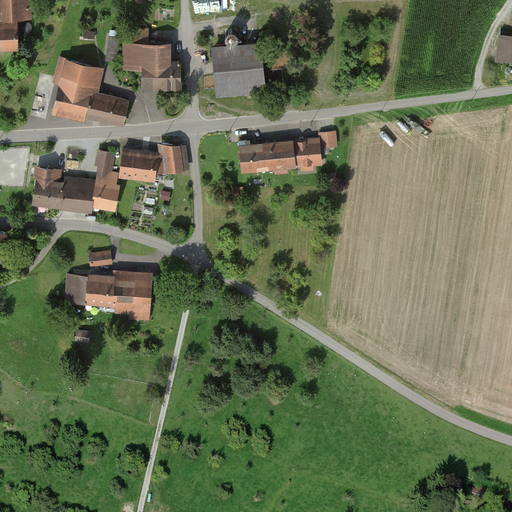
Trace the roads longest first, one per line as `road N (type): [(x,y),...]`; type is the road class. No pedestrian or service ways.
road 1 (residential): [(200,259),(436,411),(511,440)]
road 2 (unclassified): [(194,127),(511,89)]
road 3 (track): [(142,511),(200,259)]
road 4 (residential): [(0,222),(95,226),(200,259)]
road 5 (unclassified): [(0,137),(194,127)]
road 6 (unclassified): [(194,127),(200,259)]
road 7 (unclassified): [(187,0),(194,127)]
